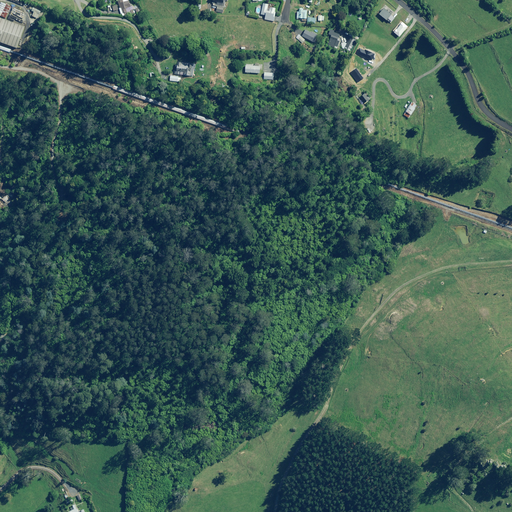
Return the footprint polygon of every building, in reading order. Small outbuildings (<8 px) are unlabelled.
[(121,14),(122,14),(123,16),(125,16),(124,13),(127,12),(126,8),(131,7),(128,0),(123,0),(124,0),(123,0),(119,0),(117,1),(120,8),(119,9),(121,14)] [(226,0),(212,0),(212,1),(213,2),(213,5),(217,6),(216,12),(222,13),(225,0),(227,0),(226,0)] [(0,16),(3,18),(8,6),(0,2),(0,16)] [(275,12),(275,8),(270,7),(269,11),(267,11),(268,6),(263,5),(261,14),(265,15),(264,20),(274,21),(276,12),(275,12)] [(41,11),(33,7),(31,11),(34,12),(32,16),(37,19),(39,14),(39,15),(41,11)] [(391,14),(384,8),(379,14),(386,20),(388,18),(392,22),(395,18),(391,15),(391,14)] [(297,12),(296,19),(296,20),(299,20),(299,18),(302,19),(301,21),(302,21),(306,21),(306,9),(299,9),(299,12),(297,12)] [(0,18),(0,44),(14,50),(23,27),(0,18)] [(334,30),(330,29),(328,35),(331,36),(328,45),(334,47),(336,41),(337,41),(339,34),(334,32),(334,30)] [(311,33),(305,30),(302,36),(315,43),(317,40),(315,39),(317,35),(312,32),(311,33)] [(305,40),(299,35),(296,38),(302,43),(305,40)] [(346,43),(344,49),(350,52),(355,43),(348,39),(346,43)] [(194,64),(177,62),(176,71),(171,70),(170,74),(193,76),(194,64)] [(260,67),(245,65),(245,72),(259,74),(260,67)] [(370,99),(364,93),(359,98),(364,104),(370,99)] [(417,106),(411,102),(404,115),(409,118),(417,106)] [(14,195),(9,191),(2,198),(0,196),(0,199),(5,204),(9,207),(17,198),(14,195)] [(65,501),(67,505),(74,502),(72,497),(70,498),(68,494),(64,495),(66,500),(65,501)]
